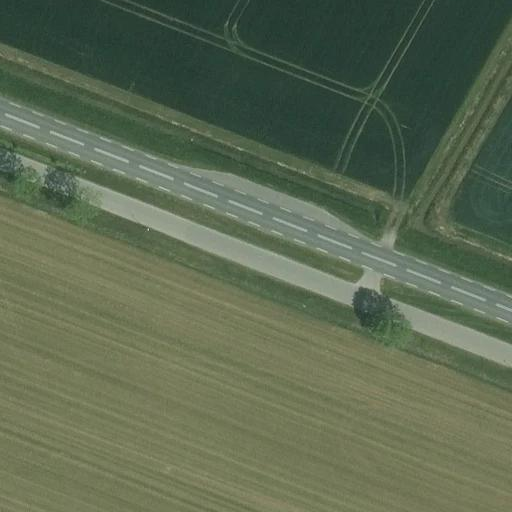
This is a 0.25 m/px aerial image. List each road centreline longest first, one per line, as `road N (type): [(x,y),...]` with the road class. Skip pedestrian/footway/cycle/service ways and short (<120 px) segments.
road 1 (secondary): [(511,311),(0,113)]
road 2 (unclassified): [(511,356),(0,158)]
